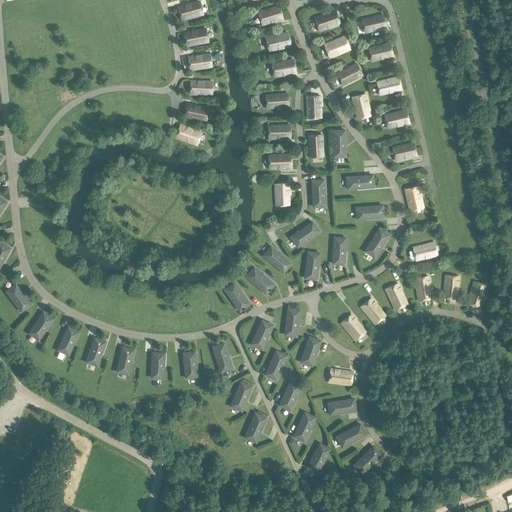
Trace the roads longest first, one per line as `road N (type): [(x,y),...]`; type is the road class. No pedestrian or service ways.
road 1 (unclassified): [(150,511),(156,467),(33,400),(0,362)]
road 2 (unclassified): [(511,209),(464,0)]
